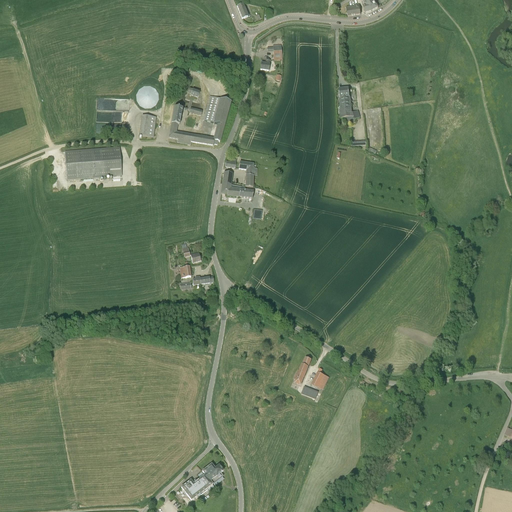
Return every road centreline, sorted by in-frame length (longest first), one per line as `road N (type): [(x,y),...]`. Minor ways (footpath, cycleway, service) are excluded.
road 1 (unclassified): [(500,376),(378,379),(222,285)]
road 2 (unclassified): [(215,440),(207,411),(222,285)]
road 3 (tertiary): [(249,32),(291,17),(353,23),(397,0)]
road 4 (unclassified): [(222,285),(210,232),(223,154)]
road 5 (track): [(127,142),(61,146),(0,168)]
road 6 (unclassified): [(223,154),(244,90),(249,32)]
